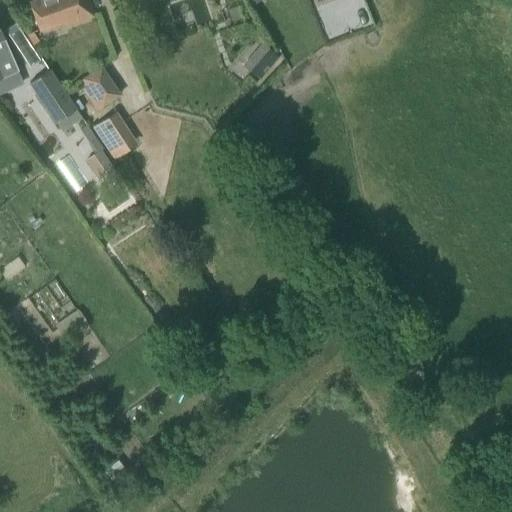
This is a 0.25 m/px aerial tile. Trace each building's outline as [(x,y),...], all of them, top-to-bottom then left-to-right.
[(35,0),(28,2),(35,21),(38,30),(63,22),(64,26),(93,16),(87,0),(35,0)] [(0,77),(17,70),(0,31),(0,77)] [(31,32),(25,34),(32,45),(38,41),(31,32)] [(76,80),(95,110),(119,94),(99,65),(76,80)] [(54,122),(61,132),(82,118),(49,68),(28,82),(54,122)] [(114,112),(91,128),(110,157),(133,142),(114,112)] [(84,159),(97,176),(112,165),(93,139),(86,144),(92,154),(84,159)] [(46,313),(57,306),(63,315),(74,307),(55,278),(33,293),(46,313)] [(77,309),(55,324),(66,339),(88,324),(77,309)]
